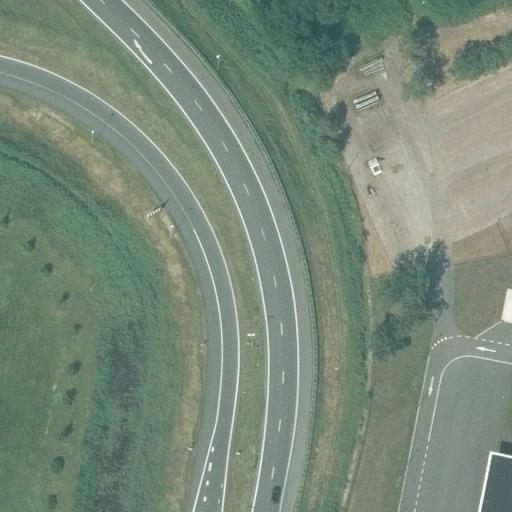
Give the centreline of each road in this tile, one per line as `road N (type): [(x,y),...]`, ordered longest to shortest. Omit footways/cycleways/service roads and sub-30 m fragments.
road 1 (motorway): [(264,511),(282,384),(273,271),(231,157),(110,0)]
road 2 (motorway): [(0,66),(104,114),(143,147),(202,230),(231,331),(232,395),(214,511)]
